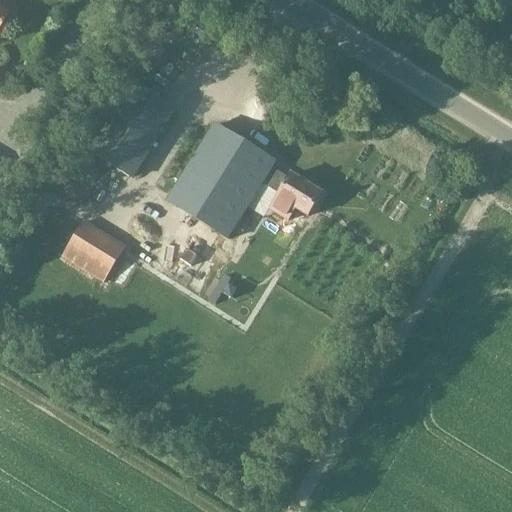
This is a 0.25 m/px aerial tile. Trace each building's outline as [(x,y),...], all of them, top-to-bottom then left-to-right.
[(132,180),(176,110),(132,83),(88,153),(132,180)] [(275,163),(215,126),(167,201),(228,239),(262,184),(279,195),(271,208),(289,219),(295,209),(308,217),(322,195),(291,175),(289,179),(271,168),(275,163)] [(155,237),(162,224),(157,221),(155,226),(147,222),(134,249),(170,267),(179,249),(155,237)] [(104,285),(121,257),(126,249),(83,222),(61,257),(61,258),(104,285)] [(180,293),(197,304),(209,285),(192,274),(180,293)]
